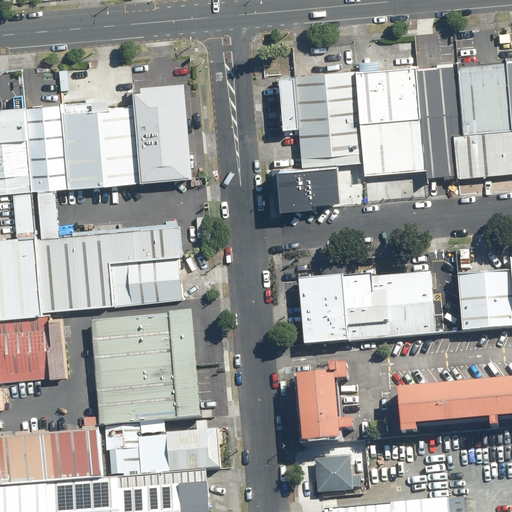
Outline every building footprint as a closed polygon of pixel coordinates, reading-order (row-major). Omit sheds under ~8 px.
[(511,115),(507,60),(457,65),(463,132),(511,127),(511,115)] [(457,65),(417,68),(423,115),(427,169),(427,177),(459,174),(455,133),(463,132),(457,65)] [(357,70),(361,121),(423,115),(417,68),(416,66),(357,70)] [(361,121),(357,70),(296,75),(300,127),(304,166),(365,161),(361,121)] [(282,128),(300,127),(296,75),(278,76),(282,128)] [(135,106),(142,181),(194,175),(185,81),(142,85),(142,91),(135,92),(135,106)] [(61,102),(69,187),(142,181),(135,106),(110,108),(109,98),(61,102)] [(25,106),(33,190),(69,187),(61,102),(25,106)] [(0,192),(33,190),(25,106),(0,108),(0,192)] [(365,161),(366,174),(427,169),(423,115),(361,121),(365,161)] [(459,174),(459,178),(511,172),(511,127),(463,132),(455,133),(459,174)] [(37,236),(44,311),(116,304),(111,260),(178,254),(180,254),(177,223),(37,236)] [(0,317),(45,313),(44,311),(37,236),(0,239),(0,317)] [(111,260),(116,304),(183,297),(178,254),(111,260)] [(457,274),(462,330),(511,326),(511,297),(510,270),(457,274)] [(344,279),(349,341),(434,333),(428,271),(344,279)] [(300,283),(306,345),(349,341),(344,279),(300,283)] [(193,312),(92,321),(101,426),(105,425),(141,423),(202,417),(193,312)] [(0,317),(0,381),(57,376),(51,313),(45,313),(0,317)] [(304,444),(338,441),(333,374),(298,377),(304,444)] [(394,430),(511,419),(511,383),(393,393),(394,430)] [(112,477),(207,470),(222,469),(218,429),(142,435),(141,423),(105,425),(106,451),(110,451),(112,477)] [(0,438),(0,464),(1,486),(47,482),(103,478),(100,431),(0,438)] [(351,456),(316,459),(319,494),(355,491),(352,463),(369,461),(367,444),(350,446),(351,456)] [(47,482),(50,511),(210,511),(207,470),(112,477),(103,478),(47,482)] [(0,511),(50,511),(47,482),(1,486),(0,485),(0,511)] [(446,511),(445,497),(323,508),(322,511),(446,511)]
